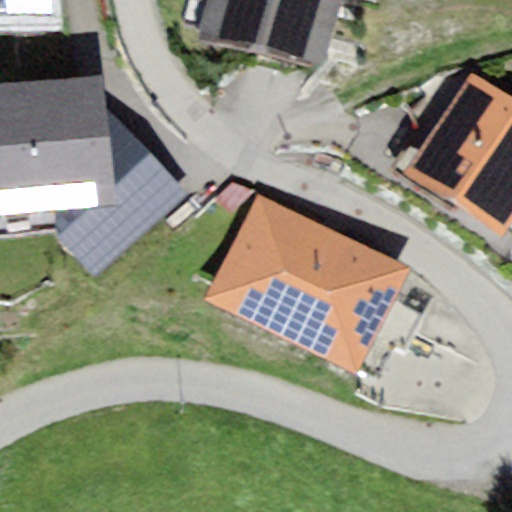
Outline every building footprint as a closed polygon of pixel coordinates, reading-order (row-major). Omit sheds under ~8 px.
[(58,0),(0,0),(0,34),(61,32),(58,0)] [(261,52),(274,0),(208,0),(199,36),(261,52)] [(323,68),(340,0),(274,0),(261,52),(323,68)] [(511,220),(511,102),(470,72),(402,176),(497,242),(511,220)] [(103,76),(0,84),(0,214),(89,208),(113,206),(105,111),(103,76)] [(186,197),(105,111),(113,206),(89,208),(56,237),(92,279),(186,197)] [(410,272),(257,194),(204,299),(356,376),(410,272)]
